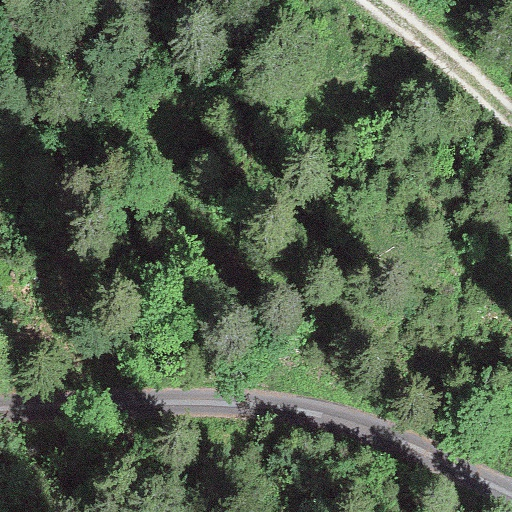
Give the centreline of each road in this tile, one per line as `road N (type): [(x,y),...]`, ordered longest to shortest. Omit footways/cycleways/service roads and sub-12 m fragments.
road 1 (track): [(511,498),(362,423),(305,406),(237,400),(0,409)]
road 2 (track): [(511,117),(372,0)]
